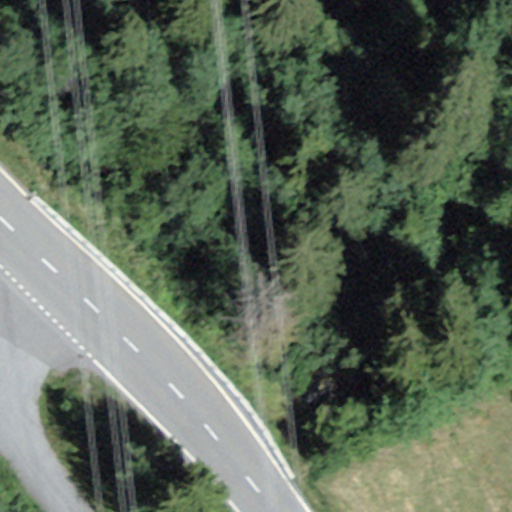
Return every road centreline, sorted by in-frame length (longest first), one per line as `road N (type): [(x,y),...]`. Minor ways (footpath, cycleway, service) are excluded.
road 1 (secondary): [(37,251),(182,388),(276,511)]
road 2 (unclassified): [(78,511),(20,428),(6,388),(2,349),(37,251)]
